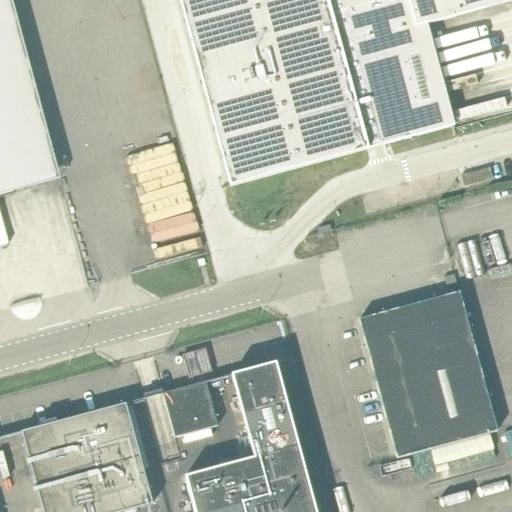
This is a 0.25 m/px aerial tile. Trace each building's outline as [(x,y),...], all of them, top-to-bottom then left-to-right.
[(0,0),(0,195),(13,192),(1,146),(47,133),(10,0),(0,0)] [(511,0),(178,0),(229,187),(455,125),(427,24),(511,0)] [(241,250),(250,240),(242,233),(233,242),(241,250)] [(446,288),(456,285),(453,275),(443,278),(446,288)] [(435,473),(429,450),(497,432),(459,293),(358,320),(396,459),(411,455),(417,478),(435,473)] [(314,511),(275,363),(230,376),(252,459),(183,477),(192,511),(314,511)] [(217,426),(205,382),(161,394),(173,438),(217,426)] [(124,404),(20,432),(41,511),(126,511),(152,505),(124,404)] [(446,461),(449,472),(494,460),(491,449),(446,461)] [(0,472),(2,479),(9,477),(2,452),(0,452),(0,472)]
